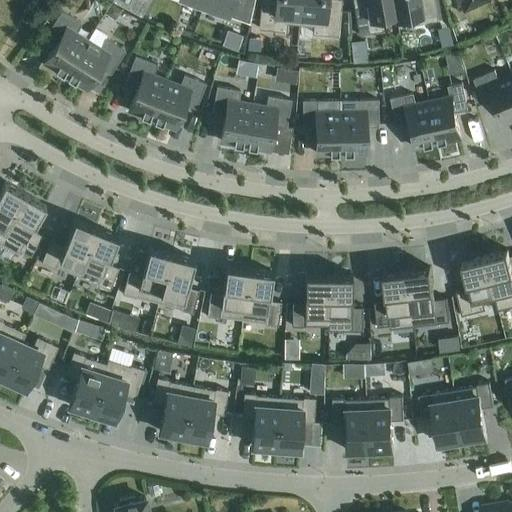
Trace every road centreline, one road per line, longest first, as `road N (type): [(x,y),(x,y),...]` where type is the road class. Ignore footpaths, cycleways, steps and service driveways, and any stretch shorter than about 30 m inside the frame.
road 1 (unclassified): [(325,197),(269,195),(149,167),(0,87)]
road 2 (unclassified): [(0,126),(69,167),(153,201),(246,224),(325,228)]
road 3 (residential): [(321,488),(192,475),(94,453)]
road 4 (residential): [(511,468),(321,488)]
road 5 (unclassified): [(511,167),(432,187),(325,197)]
road 6 (unclassified): [(325,228),(436,220),(511,200)]
